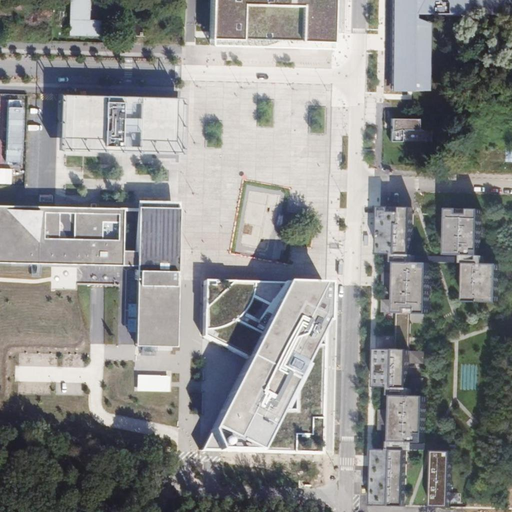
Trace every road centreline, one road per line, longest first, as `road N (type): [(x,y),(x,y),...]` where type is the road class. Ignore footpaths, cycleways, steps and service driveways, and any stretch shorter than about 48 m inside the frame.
road 1 (residential): [(355,77),(0,66)]
road 2 (residential): [(345,494),(354,183)]
road 3 (residential): [(345,494),(176,489),(162,511)]
road 4 (residential): [(511,185),(354,183)]
